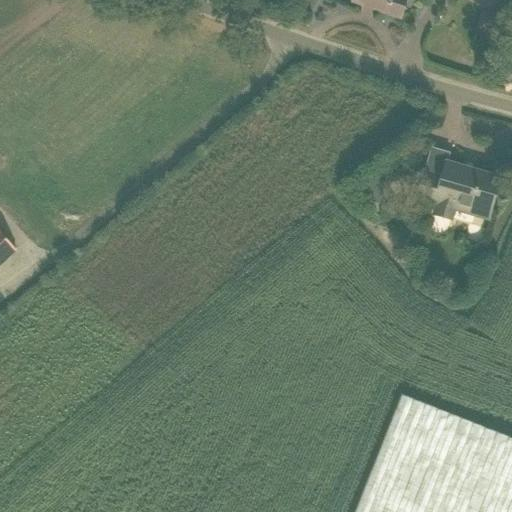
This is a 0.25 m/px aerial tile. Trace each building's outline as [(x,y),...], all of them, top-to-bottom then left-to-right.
[(409,0),(353,0),(352,3),(403,20),(409,0)] [(503,15),(485,10),(484,10),(478,29),(496,35),(503,15)] [(501,179),(498,178),(447,163),(443,178),(424,172),(415,201),(435,207),(433,215),(454,222),(457,211),(489,220),(501,179)] [(365,203),(380,208),(387,187),(372,182),(365,203)] [(0,265),(16,251),(0,233),(0,265)] [(511,511),(511,439),(401,396),(355,511),(511,511)]
